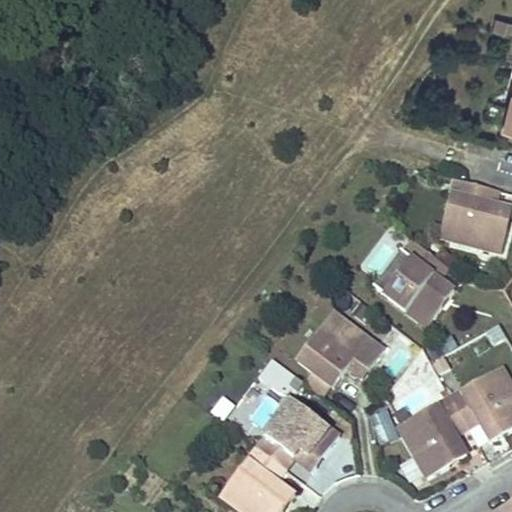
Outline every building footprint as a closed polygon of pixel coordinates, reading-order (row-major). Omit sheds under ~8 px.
[(511,21),(494,17),(492,30),(511,34),(511,21)] [(511,90),(502,127),(511,129),(511,90)] [(502,190),(457,178),(443,238),(507,254),(511,228),(505,226),(507,218),(496,216),(498,205),(502,190)] [(511,209),(498,205),(496,216),(507,218),(505,226),(511,228),(511,209)] [(409,238),(375,287),(429,328),(443,307),(436,302),(442,294),(433,287),(439,278),(447,266),(409,238)] [(455,290),(439,278),(433,287),(442,294),(436,302),(443,307),(455,290)] [(385,347),(336,311),(300,358),(337,387),(349,369),(355,374),(361,365),(369,370),(385,347)] [(273,361),(259,379),(284,398),(298,380),(273,361)] [(361,365),(355,374),(362,378),(369,370),(361,365)] [(511,384),(503,369),(451,398),(469,430),(482,423),(490,418),(496,427),(505,422),(511,433),(511,432),(511,384)] [(223,422),(235,406),(222,396),(210,412),(223,422)] [(292,398),(255,446),(285,469),(294,458),(301,449),(311,456),(316,449),(325,456),(340,435),(292,398)] [(451,398),(398,427),(428,479),(449,467),(443,456),(452,450),(448,441),(456,436),(469,430),(451,398)] [(391,413),(373,415),(377,445),(395,443),(391,413)] [(490,418),(482,423),(494,443),(511,433),(505,422),(496,427),(490,418)] [(467,456),(456,436),(448,441),(452,450),(443,456),(449,467),(467,456)] [(255,446),(219,494),(243,511),(282,511),(283,511),(275,504),(280,496),(271,489),(277,481),(285,469),(255,446)] [(301,449),(294,458),(313,471),(325,456),(316,449),(311,456),(301,449)] [(295,495),(277,481),(271,489),(280,496),(275,504),(283,511),(295,495)] [(511,511),(511,499),(495,509),(496,511),(511,511)]
